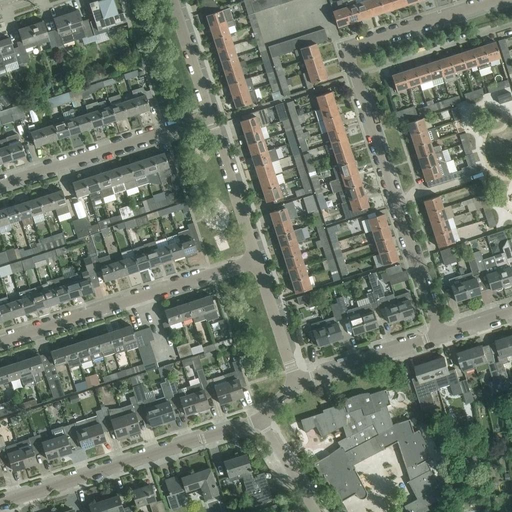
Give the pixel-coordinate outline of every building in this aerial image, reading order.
[(126,20),(119,0),(98,0),(89,3),(94,20),(90,22),(94,36),(109,31),(107,26),(126,20)] [(214,0),(201,0),(205,12),(217,8),(214,0)] [(254,13),(250,1),(249,0),(243,0),(242,0),(248,15),(254,13)] [(260,11),(256,0),(254,0),(250,1),(254,13),(260,11)] [(256,0),(260,11),(265,9),(262,0),(256,0)] [(262,0),(265,9),(271,7),(268,0),(262,0)] [(340,0),(336,1),(339,9),(332,12),(337,27),(349,23),(341,0),(340,0)] [(341,0),(349,23),(361,20),(354,0),(341,0)] [(372,16),(366,0),(354,0),(361,20),(372,16)] [(384,12),(379,0),(366,0),(372,16),(384,12)] [(379,0),(384,12),(395,9),(392,0),(379,0)] [(407,5),(404,0),(392,0),(395,9),(407,5)] [(228,8),(222,10),(206,16),(210,27),(232,20),(228,8)] [(78,11),(66,15),(67,18),(72,34),(74,40),(82,38),(86,36),(87,38),(93,36),(94,36),(90,22),(89,19),(82,21),(78,11)] [(251,24),(257,22),(254,13),(248,15),(251,24)] [(66,15),(54,18),(58,32),(53,34),(57,47),(63,45),(62,44),(74,40),(72,34),(67,18),(66,15)] [(233,20),(232,20),(210,27),(213,39),(229,34),(236,32),(234,25),(235,25),(233,20)] [(47,36),(43,22),(31,26),(37,45),(49,41),(52,49),(57,47),(53,34),(47,36)] [(19,30),(20,33),(23,44),(18,45),(24,66),(27,65),(26,63),(29,62),(25,49),(37,45),(31,26),(19,30)] [(255,38),(261,36),(258,27),(252,29),(255,38)] [(328,40),(324,29),(318,30),(322,42),(328,40)] [(316,44),(322,42),(318,30),(313,32),(316,44)] [(311,45),(316,44),(313,32),(307,34),(311,45)] [(233,45),(229,34),(213,39),(217,50),(233,45)] [(305,47),(311,45),(307,34),(302,36),(305,47)] [(265,48),(264,45),(261,36),(255,38),(258,50),(265,48)] [(300,49),(305,47),(302,36),(296,38),(300,49)] [(14,52),(9,38),(0,41),(0,50),(5,65),(16,61),(18,65),(19,65),(20,66),(21,66),(23,70),(25,69),(24,66),(18,45),(19,50),(14,52)] [(294,51),(300,49),(296,38),(290,39),(294,51)] [(501,50),(507,48),(504,38),(498,40),(501,50)] [(289,53),(294,51),(290,39),(285,41),(289,53)] [(283,54),(289,53),(285,41),(279,43),(283,54)] [(500,58),(495,42),(483,46),(488,61),(500,58)] [(283,54),(279,43),(274,45),(278,56),(283,54)] [(300,49),(294,51),(296,56),(302,54),(304,60),(320,55),(316,44),(311,45),(305,47),(300,49)] [(237,57),(233,45),(217,50),(221,62),(237,57)] [(272,58),(278,56),(274,45),(268,47),(272,58)] [(488,61),(483,46),(472,49),(477,65),(488,61)] [(262,61),(269,59),(265,48),(258,50),(262,61)] [(477,65),(472,49),(460,53),(465,69),(477,65)] [(465,69),(460,53),(449,57),(454,72),(465,69)] [(505,64),(511,62),(509,53),(502,55),(505,64)] [(323,67),(320,55),(304,60),(308,71),(323,67)] [(278,56),(272,58),(275,67),(281,65),(278,56)] [(239,62),(237,57),(221,62),(225,73),(240,68),(246,66),(244,61),(239,62)] [(454,72),(449,57),(437,61),(443,76),(454,72)] [(266,73),(272,71),(269,59),(262,61),(266,73)] [(443,76),(437,61),(426,64),(431,80),(443,76)] [(431,80),(426,64),(414,68),(419,84),(431,80)] [(481,75),(492,73),(490,66),(479,69),(481,75)] [(323,67),(308,71),(302,73),(303,79),(304,78),(308,89),(313,87),(311,83),(327,78),(323,67)] [(244,80),(240,68),(225,73),(228,85),(244,80)] [(279,81),(285,79),(281,68),(275,70),(279,81)] [(419,84),(414,68),(403,72),(408,87),(419,84)] [(137,70),(128,73),(124,74),(125,79),(139,75),(137,70)] [(107,77),(105,71),(88,76),(91,83),(107,77)] [(270,84),(276,82),(272,71),(266,73),(270,84)] [(403,72),(391,76),(396,91),(408,87),(403,72)] [(251,77),(244,80),(228,85),(232,96),(254,89),(251,77)] [(279,81),(280,83),(283,93),(289,91),(285,79),(279,81)] [(498,90),(509,86),(508,80),(496,84),(498,90)] [(276,82),(270,84),(272,93),(279,91),(276,82)] [(498,90),(496,84),(487,87),(489,93),(498,90)] [(475,97),(484,95),(482,88),(473,91),(475,97)] [(232,96),(236,108),(258,101),(254,89),(232,96)] [(475,97),(473,91),(464,94),(466,100),(475,97)] [(335,104),(331,92),(316,97),(319,109),(335,104)] [(509,92),(497,96),(499,104),(511,100),(509,92)] [(119,94),(108,98),(111,106),(115,120),(127,117),(122,102),(119,94)] [(150,109),(145,95),(133,99),(138,113),(150,109)] [(452,105),(461,102),(459,96),(450,99),(452,105)] [(138,113),(133,99),(122,102),(127,117),(138,113)] [(450,99),(446,100),(440,102),(442,108),(452,105),(450,99)] [(291,118),(297,116),(292,101),(286,103),(291,118)] [(23,110),(29,107),(27,103),(15,106),(19,119),(25,117),(23,110)] [(283,103),(275,105),(278,113),(285,110),(283,103)] [(429,112),(438,109),(436,103),(427,106),(429,112)] [(339,115),(335,104),(319,109),(323,120),(339,115)] [(417,116),(414,105),(396,110),(400,121),(417,116)] [(3,110),(5,115),(11,113),(14,120),(19,119),(15,106),(3,110)] [(115,120),(111,106),(99,110),(104,124),(115,120)] [(429,112),(427,106),(417,109),(419,116),(429,112)] [(266,108),(254,112),(255,116),(240,121),(244,133),(260,128),(269,125),(266,114),(268,113),(266,108)] [(68,111),(71,119),(65,121),(70,135),(81,131),(76,117),(74,109),(68,111)] [(104,124),(99,110),(88,113),(92,128),(104,124)] [(455,121),(461,119),(458,110),(452,112),(455,121)] [(92,128),(88,113),(76,117),(81,131),(92,128)] [(303,114),(297,116),(291,118),(294,129),(301,127),(299,122),(305,120),(303,114)] [(343,126),(339,115),(323,120),(327,132),(343,126)] [(64,116),(52,120),(54,125),(58,139),(70,135),(65,121),(64,116)] [(426,130),(425,128),(422,118),(407,123),(411,135),(426,130)] [(285,132),(292,130),(288,119),(282,121),(285,132)] [(461,119),(455,121),(458,130),(464,128),(461,119)] [(58,139),(54,125),(42,128),(47,143),(58,139)] [(346,138),(343,126),(327,132),(331,143),(346,138)] [(309,131),(303,133),(301,127),(294,129),(298,141),(305,139),(304,138),(311,137),(309,131)] [(47,143),(42,128),(30,132),(35,146),(47,143)] [(263,139),(260,128),(244,133),(248,145),(263,139)] [(284,139),(282,142),(283,145),(289,144),(295,142),(292,130),(285,132),(287,138),(284,139)] [(430,142),(426,130),(411,135),(414,147),(430,142)] [(6,137),(6,138),(13,160),(25,156),(18,133),(6,137)] [(462,144),(468,142),(465,133),(459,135),(462,144)] [(6,138),(0,139),(0,157),(2,163),(13,160),(6,138)] [(350,149),(346,138),(331,143),(334,154),(350,149)] [(267,151),(263,139),(248,145),(251,156),(267,151)] [(305,139),(298,141),(302,152),(308,150),(305,139)] [(299,153),(295,142),(289,144),(290,150),(292,155),(299,153)] [(432,147),(430,142),(414,147),(418,158),(441,151),(440,145),(432,147)] [(468,142),(462,144),(465,153),(471,151),(468,142)] [(251,156),(255,167),(271,162),(278,160),(275,148),(267,151),(251,156)] [(354,161),(350,149),(334,154),(338,166),(349,162),(354,161)] [(164,153),(152,157),(154,160),(160,181),(161,184),(166,183),(164,178),(165,177),(171,176),(172,187),(180,184),(170,151),(164,153)] [(445,162),(441,151),(418,158),(422,170),(445,162)] [(294,160),(288,162),(290,168),(296,166),(296,167),(302,165),(299,153),(292,155),(294,160)] [(305,164),(312,162),(309,153),(303,155),(305,164)] [(476,165),(473,156),(467,158),(470,167),(476,165)] [(152,157),(141,160),(142,164),(146,175),(148,183),(153,181),(154,183),(160,181),(154,160),(152,157)] [(141,160),(130,164),(131,168),(134,178),(137,186),(148,183),(146,175),(142,164),(141,160)] [(349,162),(338,166),(332,168),(336,179),(357,172),(354,161),(349,162)] [(274,174),(271,162),(255,167),(259,179),(274,174)] [(309,175),(315,173),(312,162),(305,164),(309,175)] [(422,170),(428,188),(454,180),(452,173),(448,174),(445,162),(422,170)] [(130,164),(118,168),(119,171),(125,190),(127,196),(139,192),(137,186),(134,178),(131,168),(130,164)] [(295,174),(298,173),(299,176),(305,174),(302,165),(296,167),(293,168),(295,174)] [(118,168),(107,171),(108,175),(114,194),(125,190),(119,171),(118,168)] [(462,170),(457,172),(459,178),(464,177),(465,176),(463,170),(462,170)] [(107,171),(95,175),(96,179),(103,197),(105,204),(116,200),(114,194),(108,175),(107,171)] [(336,179),(329,182),(333,193),(339,191),(356,185),(361,184),(357,172),(336,179)] [(313,187),(319,185),(315,173),(309,175),(313,187)] [(278,185),(274,174),(259,179),(262,190),(278,185)] [(95,175),(84,179),(85,182),(89,193),(91,201),(93,207),(105,204),(103,197),(96,179),(95,175)] [(84,179),(72,183),(73,186),(77,197),(89,193),(85,182),(84,179)] [(304,190),(310,188),(307,179),(301,181),(304,190)] [(262,190),(266,202),(288,195),(284,183),(278,185),(262,190)] [(361,184),(356,185),(339,191),(342,203),(349,200),(365,195),(361,184)] [(317,198),(323,196),(319,185),(313,187),(317,198)] [(479,196),(485,194),(482,185),(476,187),(479,196)] [(62,190),(50,194),(51,198),(55,208),(57,215),(69,212),(65,200),(62,190)] [(50,194),(39,198),(40,201),(43,212),(55,208),(51,198),(50,194)] [(485,194),(479,196),(482,205),(488,203),(485,194)] [(365,195),(349,200),(353,212),(369,207),(365,195)] [(308,203),(309,208),(307,209),(309,213),(311,212),(317,210),(312,196),(299,201),(301,205),(308,203)] [(321,210),(327,208),(323,196),(317,198),(321,210)] [(427,213),(443,207),(439,196),(423,201),(427,213)] [(39,198),(27,201),(29,205),(32,216),(34,223),(35,223),(46,220),(43,212),(40,201),(39,198)] [(78,219),(86,216),(81,200),(73,203),(78,219)] [(27,201),(16,205),(17,209),(21,219),(23,226),(34,223),(32,216),(29,205),(27,201)] [(186,202),(175,205),(177,211),(182,209),(183,213),(189,211),(186,202)] [(145,212),(157,208),(155,203),(144,207),(145,212)] [(16,205),(5,209),(6,212),(9,223),(21,219),(17,209),(16,205)] [(175,205),(167,208),(168,213),(177,211),(175,205)] [(134,216),(145,212),(144,207),(132,211),(134,216)] [(445,213),(443,207),(427,213),(431,224),(447,219),(455,216),(453,210),(445,213)] [(289,219),(285,208),(270,213),(273,224),(289,219)] [(327,208),(321,210),(326,225),(332,223),(327,208)] [(487,219),(493,217),(490,208),(484,210),(487,219)] [(5,209),(0,210),(0,233),(0,234),(11,230),(9,223),(6,212),(5,209)] [(321,222),(317,210),(311,212),(315,224),(321,222)] [(122,219),(134,216),(132,211),(121,214),(122,219)] [(148,220),(159,217),(157,211),(146,215),(148,220)] [(111,223),(122,219),(121,214),(109,218),(111,223)] [(383,214),(378,215),(368,219),(371,231),(387,226),(383,214)] [(148,220),(146,215),(135,218),(137,224),(137,227),(149,224),(148,220)] [(493,217),(487,219),(489,228),(496,226),(493,217)] [(83,237),(89,235),(83,218),(78,219),(83,237)] [(111,223),(109,218),(103,220),(97,222),(99,229),(105,227),(104,225),(111,223)] [(125,228),(137,224),(135,218),(123,222),(125,228)] [(77,239),(83,237),(78,219),(72,221),(77,239)] [(293,231),(289,219),(273,224),(277,236),(293,231)] [(450,231),(447,219),(431,224),(435,236),(450,231)] [(125,228),(123,222),(116,224),(118,230),(125,228)] [(318,235),(325,233),(321,222),(315,224),(318,235)] [(191,256),(190,254),(196,252),(193,242),(199,240),(193,223),(187,225),(188,229),(178,233),(178,234),(185,255),(185,258),(191,256)] [(391,237),(387,226),(371,231),(375,242),(391,237)] [(102,235),(109,233),(107,228),(105,228),(105,227),(99,229),(102,235)] [(301,228),(293,231),(277,236),(281,247),(296,242),(305,240),(301,228)] [(435,236),(438,247),(454,242),(450,231),(435,236)] [(322,247),(328,245),(325,233),(318,235),(322,247)] [(331,244),(338,242),(335,233),(328,234),(331,244)] [(185,255),(178,234),(166,238),(173,259),(185,255)] [(85,242),(85,243),(89,255),(95,253),(89,235),(83,237),(85,242)] [(83,237),(77,239),(68,242),(69,245),(66,246),(68,251),(71,250),(70,248),(85,243),(85,242),(83,237)] [(395,249),(391,237),(375,242),(379,254),(390,250),(395,249)] [(55,247),(66,243),(64,238),(53,242),(55,247)] [(173,259),(166,238),(155,242),(162,263),(173,259)] [(143,244),(143,246),(150,267),(162,263),(155,242),(155,241),(143,244)] [(53,242),(42,245),(43,250),(55,247),(53,242)] [(300,254),(296,242),(281,247),(284,259),(300,254)] [(338,242),(331,244),(334,252),(340,250),(338,242)] [(41,243),(36,245),(36,247),(30,249),(32,254),(43,250),(42,245),(41,243)] [(326,258),(332,256),(328,245),(322,247),(326,258)] [(57,255),(68,251),(66,246),(55,249),(57,255)] [(143,246),(132,249),(134,256),(139,270),(150,267),(143,246)] [(442,260),(454,256),(451,247),(439,251),(442,260)] [(502,249),(504,253),(493,256),(503,286),(504,286),(504,288),(510,286),(510,284),(511,283),(511,255),(509,247),(502,249)] [(17,259),(13,248),(6,250),(8,256),(9,261),(17,259)] [(58,259),(57,255),(55,249),(43,253),(47,263),(58,259)] [(395,249),(390,250),(379,254),(383,265),(398,260),(395,249)] [(481,256),(479,251),(473,253),(474,258),(480,274),(485,272),(491,290),(503,286),(493,256),(482,260),(481,256)] [(47,263),(43,253),(33,257),(35,262),(33,263),(35,268),(47,265),(46,263),(47,263)] [(304,265),(300,254),(284,259),(288,270),(304,265)] [(109,255),(97,258),(96,255),(90,257),(95,273),(101,271),(104,282),(116,278),(111,263),(109,255)] [(139,270),(134,256),(123,260),(127,274),(139,270)] [(329,270),(336,268),(332,256),(326,258),(329,270)] [(345,265),(343,258),(342,256),(336,258),(339,267),(345,265)] [(33,263),(35,262),(33,257),(21,260),(23,266),(33,263)] [(84,259),(87,270),(81,272),(83,279),(77,281),(82,295),(94,291),(89,275),(95,273),(90,257),(84,259)] [(467,260),(471,272),(460,275),(462,282),(463,282),(468,298),(480,294),(475,278),(474,276),(480,274),(474,258),(467,260)] [(12,270),(23,266),(21,260),(10,264),(12,270)] [(127,274),(123,260),(111,263),(116,278),(127,274)] [(347,271),(359,267),(357,261),(345,265),(339,267),(343,278),(349,276),(347,271)] [(11,270),(12,270),(10,264),(0,267),(0,272),(1,277),(12,274),(11,270)] [(385,269),(388,276),(402,272),(400,264),(385,269)] [(308,277),(304,265),(288,270),(292,282),(308,277)] [(336,268),(329,270),(333,282),(340,280),(336,268)] [(376,279),(374,273),(367,275),(373,291),(378,307),(379,310),(384,308),(389,323),(401,319),(394,297),(393,294),(384,297),(383,292),(383,288),(381,284),(378,281),(376,279)] [(66,284),(63,276),(52,280),(59,302),(71,299),(66,284)] [(308,277),(292,282),(296,293),(311,288),(308,277)] [(46,282),(47,283),(42,285),(48,306),(59,302),(52,280),(46,282)] [(82,295),(77,281),(66,284),(71,299),(82,295)] [(463,282),(462,282),(451,286),(456,302),(468,298),(463,282)] [(35,287),(37,294),(32,295),(37,310),(48,306),(42,285),(35,287)] [(366,293),(369,304),(358,307),(366,331),(378,327),(372,309),(378,307),(373,291),(366,293)] [(297,297),(299,304),(314,300),(312,292),(297,297)] [(409,292),(399,295),(394,297),(401,319),(414,315),(409,300),(411,299),(409,292)] [(15,301),(10,302),(9,303),(14,317),(26,313),(21,299),(20,295),(14,297),(15,301)] [(37,310),(32,295),(21,299),(26,313),(37,310)] [(211,295),(199,299),(200,303),(206,319),(205,319),(206,321),(218,317),(211,295)] [(0,299),(0,313),(2,321),(14,317),(9,303),(10,302),(9,297),(0,299)] [(206,319),(199,299),(187,303),(192,317),(194,323),(205,319),(206,319)] [(358,307),(346,311),(343,301),(337,303),(342,319),(348,317),(354,335),(366,331),(358,307)] [(192,317),(187,303),(176,307),(181,321),(192,317)] [(337,303),(330,305),(333,317),(323,320),(330,342),(342,338),(337,323),(336,323),(335,321),(342,319),(337,303)] [(181,321),(176,307),(164,310),(168,321),(169,325),(181,321)] [(314,345),(316,345),(317,344),(318,346),(330,342),(323,320),(320,321),(311,324),(313,331),(308,332),(311,343),(313,342),(314,345)] [(169,325),(168,321),(162,323),(166,335),(172,334),(169,325)] [(133,333),(131,326),(119,329),(126,350),(137,347),(138,346),(137,345),(133,333)] [(154,339),(153,337),(150,327),(144,329),(148,341),(149,341),(154,339)] [(126,350),(119,329),(108,333),(113,347),(115,354),(126,350)] [(142,343),(148,341),(144,329),(139,331),(142,343)] [(137,345),(142,343),(139,331),(133,333),(137,345)] [(113,347),(108,333),(97,337),(101,351),(113,347)] [(101,351),(97,337),(85,340),(91,360),(103,356),(101,351)] [(496,341),(499,352),(496,353),(499,362),(495,363),(497,369),(502,382),(508,380),(503,364),(507,363),(508,361),(506,356),(511,354),(511,349),(509,341),(508,337),(496,341)] [(91,360),(85,340),(74,344),(78,358),(80,364),(91,360)] [(148,341),(142,343),(137,345),(138,346),(137,347),(139,350),(151,346),(149,341),(148,341)] [(214,344),(216,349),(227,345),(225,341),(214,344)] [(78,358),(74,344),(62,348),(67,362),(78,358)] [(476,369),(477,373),(489,369),(482,345),(470,349),(476,369)] [(140,356),(153,352),(151,346),(139,350),(140,356)] [(67,362),(62,348),(51,352),(55,366),(67,362)] [(190,349),(184,351),(178,352),(180,358),(192,354),(190,349)] [(470,349),(458,353),(464,372),(473,369),(476,369),(470,349)] [(142,361),(154,357),(153,352),(140,356),(142,361)] [(38,353),(31,355),(32,357),(27,359),(32,373),(35,382),(40,381),(37,372),(44,369),(38,353)] [(144,366),(156,362),(154,357),(142,361),(143,364),(144,366)] [(449,371),(444,357),(430,362),(437,384),(439,389),(450,385),(454,396),(463,392),(461,385),(460,382),(455,369),(449,371)] [(27,359),(16,363),(21,377),(20,377),(22,383),(27,382),(25,375),(32,373),(27,359)] [(232,362),(235,371),(223,375),(232,400),(243,396),(239,385),(245,383),(238,360),(232,362)] [(146,372),(158,368),(156,362),(144,366),(145,370),(146,372)] [(420,381),(415,383),(414,381),(413,381),(420,401),(433,397),(431,393),(439,390),(439,389),(437,384),(430,362),(416,367),(420,381)] [(21,377),(16,363),(5,366),(9,381),(20,377),(21,377)] [(145,370),(144,366),(143,364),(132,367),(134,373),(145,370)] [(0,383),(9,381),(5,366),(0,367),(0,383)] [(168,375),(166,366),(159,368),(161,377),(168,375)] [(122,377),(134,373),(132,367),(120,371),(122,377)] [(197,371),(200,383),(189,386),(197,411),(209,407),(205,396),(211,394),(204,374),(202,369),(197,371)] [(497,369),(490,372),(494,381),(497,393),(505,391),(502,382),(497,369)] [(111,380),(122,377),(120,371),(109,375),(111,380)] [(223,375),(209,379),(207,373),(204,374),(211,394),(216,392),(220,404),(232,400),(223,375)] [(160,383),(164,397),(155,400),(163,422),(174,419),(171,407),(176,405),(167,377),(164,378),(165,382),(160,383)] [(175,381),(172,382),(170,377),(167,377),(176,405),(182,404),(186,415),(197,411),(189,386),(178,390),(175,381)] [(59,397),(65,395),(59,378),(53,379),(59,397)] [(88,388),(100,384),(98,378),(86,382),(88,388)] [(59,397),(53,379),(47,381),(53,399),(59,397)] [(460,382),(461,385),(463,392),(464,394),(471,392),(467,379),(460,382)] [(88,388),(86,382),(74,386),(76,392),(88,388)] [(141,384),(132,387),(135,396),(142,416),(147,415),(151,426),(163,422),(155,400),(154,397),(146,399),(141,384)] [(323,412),(300,420),(304,432),(305,432),(308,430),(311,429),(311,428),(310,426),(314,424),(321,437),(343,426),(346,437),(337,442),(340,447),(329,455),(314,463),(314,464),(321,477),(323,475),(331,489),(333,487),(341,502),(342,502),(355,494),(357,497),(358,497),(358,498),(359,498),(360,498),(360,499),(361,499),(362,499),(362,498),(363,498),(364,498),(364,497),(365,497),(365,496),(366,496),(366,495),(366,494),(367,494),(367,493),(367,492),(366,492),(366,491),(355,469),(354,470),(352,465),(397,442),(410,480),(407,481),(417,499),(404,506),(406,511),(425,511),(429,510),(427,506),(440,499),(439,497),(433,485),(437,483),(426,461),(431,458),(424,445),(426,444),(419,430),(413,433),(409,420),(392,425),(386,406),(390,405),(386,389),(369,395),(369,393),(358,395),(354,396),(343,401),(344,402),(344,403),(343,403),(336,406),(336,407),(332,409),(330,409),(329,408),(322,410),(323,412)] [(129,397),(132,404),(120,408),(129,437),(141,433),(136,418),(142,416),(135,396),(129,397)] [(42,403),(40,399),(40,397),(28,401),(30,407),(42,403)] [(30,407),(28,401),(21,403),(23,409),(30,407)] [(7,414),(14,412),(13,406),(5,408),(7,414)] [(108,407),(105,407),(101,408),(101,409),(107,428),(113,426),(118,440),(129,437),(120,408),(119,408),(108,410),(108,407)] [(95,411),(96,416),(86,420),(93,441),(94,445),(105,441),(102,429),(107,428),(101,409),(95,411)] [(94,445),(93,441),(86,420),(68,425),(73,439),(79,437),(82,448),(94,445)] [(63,426),(51,430),(53,438),(59,456),(60,456),(68,454),(67,453),(71,452),(67,441),(73,439),(68,425),(63,427),(63,426)] [(53,438),(42,442),(40,435),(34,436),(38,450),(44,448),(48,460),(59,456),(53,438)] [(28,438),(29,439),(17,443),(25,467),(36,463),(33,452),(38,450),(34,436),(28,438)] [(17,443),(6,447),(5,445),(0,447),(0,449),(4,461),(10,459),(13,471),(25,467),(17,443)] [(251,469),(246,454),(223,461),(226,471),(230,482),(242,477),(244,482),(253,478),(251,471),(252,470),(252,469),(251,469)] [(181,479),(178,480),(177,476),(165,481),(168,490),(169,495),(185,490),(185,491),(201,486),(205,498),(218,494),(212,478),(209,469),(181,478),(181,479)] [(253,478),(244,482),(243,482),(251,506),(263,502),(273,499),(264,474),(257,477),(253,478)] [(151,511),(166,511),(162,500),(155,502),(150,485),(132,491),(137,506),(149,502),(151,511)] [(122,509),(118,496),(104,500),(107,511),(132,511),(131,506),(122,509)] [(107,511),(104,500),(89,505),(91,511),(107,511)]
